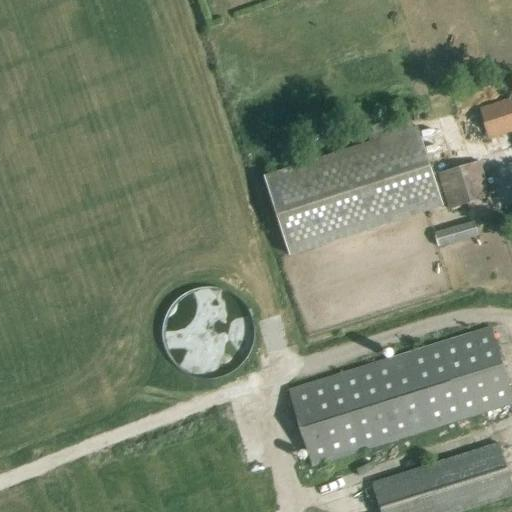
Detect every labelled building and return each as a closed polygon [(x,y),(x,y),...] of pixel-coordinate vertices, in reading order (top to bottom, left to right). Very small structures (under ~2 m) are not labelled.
[(511,99),(479,110),(489,140),(511,132),(511,99)] [(369,145),(285,172),(262,180),(288,259),(443,210),(430,169),(417,130),(412,131),(408,118),(364,132),(369,145)] [(478,163),(439,175),(450,210),(489,198),(478,163)] [(433,236),(437,251),(477,239),(473,224),(433,236)] [(198,382),(211,383),(223,380),(234,374),(243,365),(249,354),(252,342),(252,330),(248,318),(240,307),(230,299),(218,294),(206,293),(193,295),(181,301),(172,310),(165,321),(162,334),(163,347),(167,359),(175,370),(185,377),(198,382)] [(511,396),(491,329),(288,392),(312,468),(511,405),(511,396)] [(511,489),(498,445),(372,485),(380,511),(462,511),(511,496),(511,489)]
